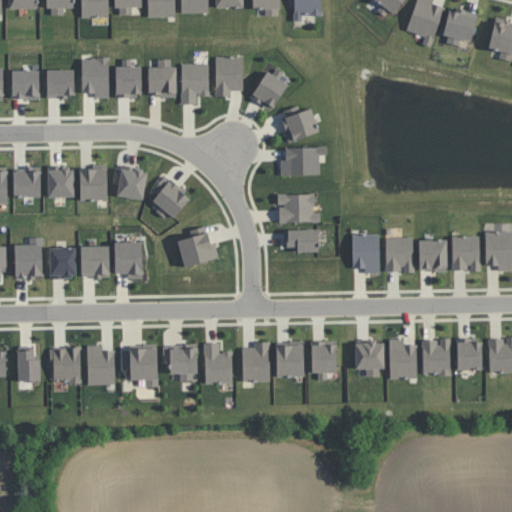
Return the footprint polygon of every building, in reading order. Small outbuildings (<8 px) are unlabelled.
[(37,0),(8,0),(9,8),(37,8),(37,0)] [(51,14),(64,14),(64,7),(73,7),(73,0),(45,0),(46,7),(50,7),(51,14)] [(108,0),(80,0),(81,17),(109,16),(108,0)] [(142,6),(141,0),(114,0),(115,14),(131,13),(131,6),(142,6)] [(147,0),(148,16),(175,16),(175,0),(147,0)] [(208,0),(180,0),(180,12),(208,12),(208,0)] [(265,15),(280,15),(279,0),(252,0),(253,9),(265,8),(265,15)] [(321,0),(293,0),(293,20),(303,20),(303,16),(322,15),(321,0)] [(376,0),(393,13),(403,0),(376,0)] [(422,43),(432,46),(442,5),(433,3),(433,0),(414,0),(407,30),(424,35),(422,43)] [(450,7),(442,41),(458,45),(460,38),(470,41),(477,14),(450,7)] [(511,20),(495,17),(488,47),(500,50),(498,57),(511,59),(511,20)] [(243,89),(242,55),(215,56),(215,95),(231,95),(231,90),(243,89)] [(82,92),(94,92),(94,97),(109,97),(109,57),(81,57),(82,92)] [(115,95),(141,96),(142,65),(131,65),(131,59),(122,58),(122,65),(116,65),(115,95)] [(175,95),(175,58),(157,58),(157,66),(148,66),(148,95),(175,95)] [(181,63),(181,104),(196,103),(196,94),(209,94),(208,62),(181,63)] [(281,74),(267,66),(251,97),(273,109),(287,82),(279,78),(281,74)] [(74,68),(46,69),(46,96),(74,96),(74,68)] [(11,69),(12,99),(39,98),(39,69),(11,69)] [(281,118),(289,141),(319,130),(310,107),(281,118)] [(285,146),(285,159),(280,159),(280,174),(319,174),(319,154),(326,154),(326,146),(285,146)] [(117,195),(143,199),(147,170),(115,164),(112,182),(118,183),(117,195)] [(74,196),(74,165),(47,166),(48,197),(74,196)] [(79,166),(80,199),(107,199),(107,165),(79,166)] [(41,196),(40,168),(13,168),(13,196),(41,196)] [(0,202),(8,202),(7,169),(0,169),(0,202)] [(160,205),(156,210),(163,216),(167,212),(173,217),(191,195),(164,174),(148,195),(160,205)] [(278,193),(278,222),(320,221),(320,212),(314,212),(314,193),(278,193)] [(184,266),(219,257),(215,243),(210,244),(205,225),(189,230),(190,236),(177,239),(184,266)] [(318,228),(286,229),(286,250),(318,249),(318,228)] [(485,264),(497,264),(497,270),(511,270),(511,230),(485,231),(485,264)] [(379,272),(379,233),(352,233),(352,267),(365,267),(365,272),(379,272)] [(451,235),(452,270),(469,269),(469,271),(480,270),(479,235),(451,235)] [(14,244),(15,277),(43,276),(41,236),(29,237),(29,244),(14,244)] [(413,236),(385,236),(386,271),(413,271),(413,236)] [(418,239),(419,271),(447,270),(447,238),(418,239)] [(114,241),(115,273),(126,272),(126,277),(142,277),(141,241),(114,241)] [(80,245),(81,276),(109,275),(109,245),(80,245)] [(75,246),(49,247),(50,277),(76,277),(75,246)] [(511,371),(511,336),(505,336),(505,337),(488,337),(489,372),(511,371)] [(389,378),(417,377),(416,343),(404,343),(404,338),(389,338),(389,378)] [(450,374),(450,338),(422,339),(423,374),(450,374)] [(481,338),(456,339),(457,369),(482,368),(481,338)] [(336,371),(336,340),(311,340),(311,372),(318,372),(318,379),(327,379),(327,372),(336,371)] [(243,380),(270,380),(269,341),(253,341),(253,346),(242,346),(243,380)] [(304,376),(303,341),(276,342),(276,376),(304,376)] [(382,341),(355,341),(355,368),(366,368),(366,376),(383,375),(382,341)] [(219,342),(204,342),(205,383),(232,382),(232,350),(219,350),(219,342)] [(87,384),(115,383),(114,349),(102,349),(102,344),(87,344),(87,384)] [(196,344),(163,345),(163,361),(170,361),(170,373),(179,373),(180,380),(197,379),(196,344)] [(158,385),(157,345),(122,346),(122,367),(129,367),(130,379),(145,378),(145,386),(158,385)] [(80,346),(51,347),(52,382),(81,381),(80,346)] [(18,380),(40,380),(39,359),(34,359),(33,347),(17,347),(18,380)]
